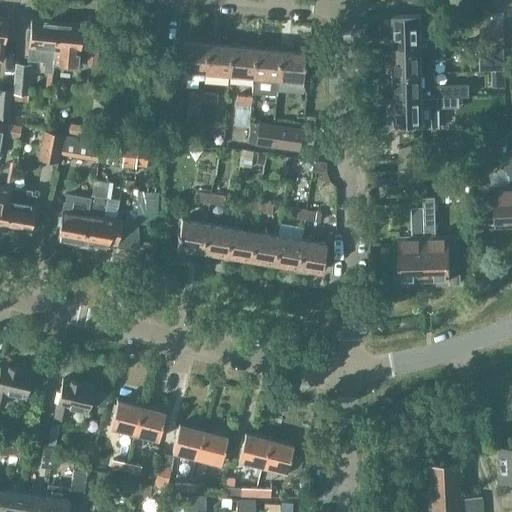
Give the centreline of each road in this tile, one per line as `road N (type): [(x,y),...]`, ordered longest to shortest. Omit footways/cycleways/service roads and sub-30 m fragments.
road 1 (residential): [(350,371),(341,6)]
road 2 (residential): [(0,299),(350,371)]
road 3 (residential): [(350,371),(447,354),(511,331)]
road 4 (residential): [(343,511),(350,371)]
